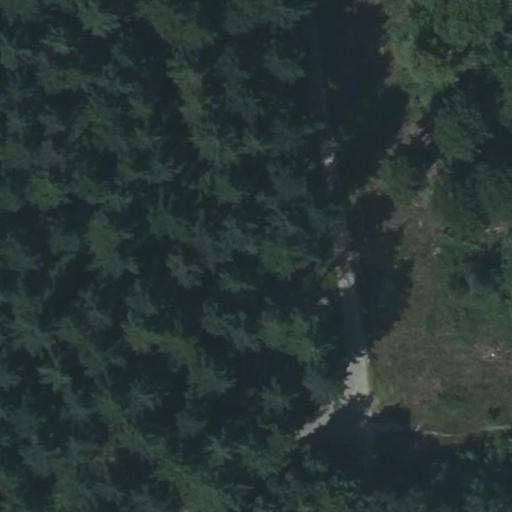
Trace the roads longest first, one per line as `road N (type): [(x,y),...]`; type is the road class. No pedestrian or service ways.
road 1 (track): [(357,511),(287,0)]
road 2 (track): [(340,386),(154,511)]
